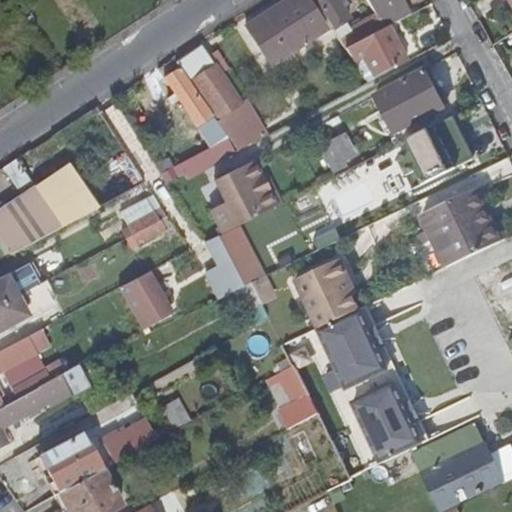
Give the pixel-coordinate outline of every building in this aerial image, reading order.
[(279,6),(246,28),(272,68),(304,47),(307,53),(313,49),(310,43),(327,32),(306,0),(289,0),(286,2),(285,0),(278,0),(276,2),(279,6)] [(336,0),(313,0),(334,31),(333,32),(337,38),(346,52),(356,46),(386,31),(377,17),(375,14),(349,31),(345,24),(350,21),(343,11),(336,1),(336,0)] [(342,0),(337,0),(336,1),(343,11),(348,8),(342,0)] [(377,17),(386,31),(389,29),(411,17),(400,0),(366,0),(375,14),(377,17)] [(398,69),(408,63),(389,29),(386,31),(356,46),(375,77),(395,64),(398,69)] [(375,77),(356,46),(346,52),(367,85),(377,80),(375,77)] [(425,71),(374,98),(394,136),(445,109),(425,71)] [(228,138),(180,72),(166,81),(212,146),(217,143),(217,144),(228,138)] [(242,106),(221,75),(199,90),(236,144),(234,147),(239,153),(256,145),(236,109),(242,106)] [(268,138),(247,102),(242,106),(236,109),(256,145),(268,138)] [(458,119),(427,135),(441,161),(471,146),(458,119)] [(325,125),(312,132),(332,175),(346,168),(340,155),(333,141),(325,125)] [(333,141),(340,155),(351,149),(344,136),(333,141)] [(236,154),(229,141),(172,170),(176,176),(182,173),(186,181),(215,166),(215,165),(236,154)] [(253,165),(276,210),(282,206),(258,161),(253,165)] [(374,161),(323,187),(331,202),(381,176),(374,161)] [(238,229),(276,210),(253,165),(215,184),(226,204),(210,212),(223,237),(236,230),(238,229)] [(68,167),(33,190),(61,229),(96,211),(68,167)] [(430,213),(438,230),(432,232),(431,230),(425,233),(430,243),(441,237),(455,265),(508,239),(484,187),(430,213)] [(0,238),(12,255),(61,229),(33,190),(0,211),(0,238)] [(133,247),(167,233),(152,196),(121,208),(128,225),(124,226),(133,247)] [(220,239),(234,269),(252,260),(236,230),(223,237),(220,239)] [(358,293),(342,259),(295,280),(319,330),(359,311),(352,295),(358,293)] [(5,277),(0,279),(0,329),(25,316),(5,277)] [(245,314),(262,305),(252,284),(244,288),(235,292),(245,314)] [(134,297),(152,327),(169,317),(152,287),(134,297)] [(262,305),(245,314),(253,328),(270,319),(262,305)] [(368,330),(359,311),(319,330),(346,388),(388,369),(379,349),(385,346),(376,326),(368,330)] [(270,319),(253,328),(264,349),(280,340),(270,319)] [(37,332),(26,338),(34,354),(32,355),(37,365),(50,358),(37,332)] [(34,354),(26,338),(0,351),(0,371),(32,355),(34,354)] [(315,411),(293,366),(266,381),(271,388),(282,382),(294,404),(283,411),(280,412),(289,429),(317,414),(315,411)] [(3,392),(9,403),(26,394),(20,382),(3,392)] [(282,382),(271,388),(283,411),(294,404),(282,382)] [(392,387),(353,405),(380,464),(423,444),(414,424),(420,421),(411,401),(401,406),(392,387)] [(0,408),(0,445),(5,442),(0,432),(0,427),(11,422),(3,407),(0,408)] [(165,414),(175,431),(184,426),(175,409),(165,414)] [(161,425),(149,432),(154,442),(166,436),(161,425)] [(124,440),(132,454),(154,442),(149,432),(147,428),(124,440)] [(103,440),(115,464),(132,454),(124,440),(119,431),(103,440)] [(58,495),(102,471),(83,435),(38,459),(58,495)] [(471,466),(488,458),(483,447),(466,456),(471,466)] [(467,501),(501,484),(488,458),(471,466),(466,456),(437,470),(436,468),(431,471),(419,477),(435,507),(437,511),(445,511),(457,506),(452,496),(462,491),(467,501)] [(113,511),(122,507),(102,471),(58,495),(66,511),(113,511)] [(228,511),(261,496),(252,476),(177,511),(228,511)]
